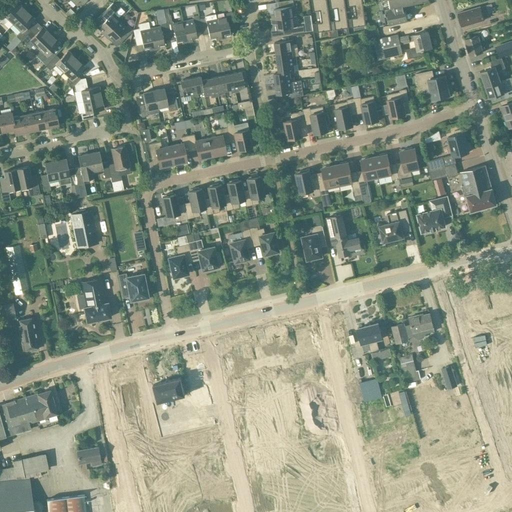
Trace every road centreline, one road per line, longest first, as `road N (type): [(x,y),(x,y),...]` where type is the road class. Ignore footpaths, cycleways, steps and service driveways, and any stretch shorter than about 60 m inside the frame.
road 1 (residential): [(172,336),(148,187),(421,127),(471,108)]
road 2 (residential): [(437,269),(506,490)]
road 3 (residential): [(369,511),(319,300)]
road 4 (residential): [(208,327),(247,511)]
road 5 (residential): [(0,156),(112,132),(124,115),(123,77)]
road 6 (residential): [(100,354),(134,511)]
road 7 (residential): [(123,77),(248,46)]
road 8 (tertiary): [(319,300),(437,269)]
